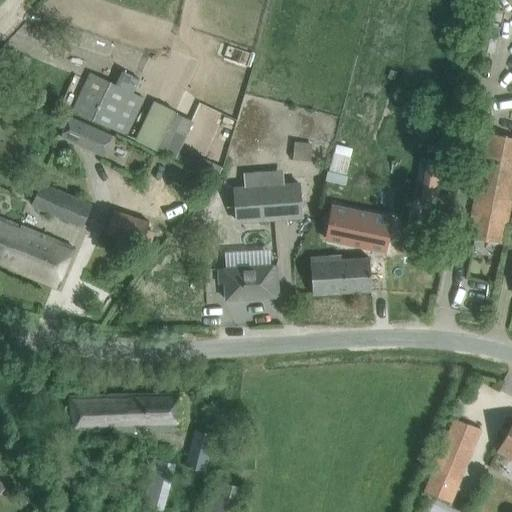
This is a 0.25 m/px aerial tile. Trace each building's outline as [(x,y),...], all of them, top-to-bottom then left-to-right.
[(65,107),(121,134),(139,96),(83,70),(65,107)] [(152,103),(135,141),(175,160),(193,122),(152,103)] [(102,157),(112,135),(72,116),(61,138),(102,157)] [(467,232),(466,235),(468,236),(467,237),(503,244),(511,195),(511,137),(487,133),(468,232),(467,232)] [(292,141),(291,158),(308,160),(309,142),(292,141)] [(330,180),(348,182),(351,155),(334,153),(330,180)] [(422,161),(409,225),(431,230),(443,165),(422,161)] [(83,227),(93,205),(41,182),(31,205),(83,227)] [(298,182),(234,187),(237,221),(301,217),(298,182)] [(148,247),(153,232),(145,229),(148,221),(114,209),(106,232),(148,247)] [(332,210),(325,243),(385,255),(391,222),(332,210)] [(0,261),(57,286),(74,247),(0,217),(0,261)] [(412,254),(394,255),(395,271),(413,270),(412,254)] [(340,255),(310,257),(313,294),(372,290),(370,258),(341,260),(340,255)] [(278,296),(277,276),(276,265),(218,269),(219,284),(225,284),(226,300),(278,296)] [(180,393),(69,395),(76,432),(180,430),(180,393)] [(455,418),(446,440),(471,451),(480,429),(455,418)] [(511,422),(498,450),(511,457),(511,422)] [(214,434),(195,429),(185,465),(205,470),(214,434)] [(155,460),(143,504),(162,510),(174,464),(155,460)] [(232,511),(240,487),(216,480),(206,511),(232,511)]
